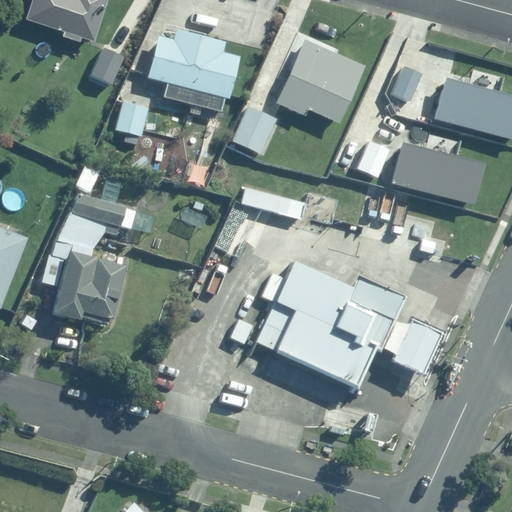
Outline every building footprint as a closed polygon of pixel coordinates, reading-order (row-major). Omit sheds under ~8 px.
[(28,0),(21,21),(59,35),(58,38),(75,44),(77,39),(86,43),(102,0),(28,0)] [(152,38),(144,80),(164,84),(161,100),(217,111),(228,58),(218,56),(221,42),(170,31),(168,41),(152,38)] [(358,68),(299,42),(272,104),(302,117),(304,112),(333,125),(358,68)] [(122,56),(103,49),(91,80),(110,87),(122,56)] [(146,110),(119,104),(111,136),(138,142),(146,110)] [(271,121),(243,108),(227,142),(256,155),(271,121)] [(388,149),(366,139),(352,170),(374,179),(388,149)] [(102,168),(85,160),(73,185),(90,193),(102,168)] [(297,201),(241,187),(236,206),(292,220),(297,201)] [(72,194),(71,198),(54,255),(48,253),(39,284),(52,288),(44,314),(76,323),(77,319),(104,327),(121,270),(92,261),(100,233),(112,236),(115,227),(128,230),(133,211),(72,194)] [(0,304),(1,301),(25,238),(0,229),(0,304)] [(445,322),(297,253),(258,337),(364,387),(380,352),(422,372),(445,322)]
